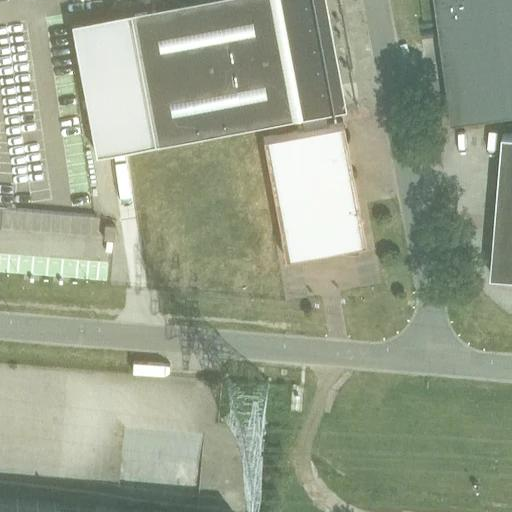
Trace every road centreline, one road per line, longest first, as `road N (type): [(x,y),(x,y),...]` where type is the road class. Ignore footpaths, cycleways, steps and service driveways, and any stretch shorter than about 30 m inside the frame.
road 1 (unclassified): [(439,365),(0,328)]
road 2 (unclassified): [(439,365),(377,0)]
